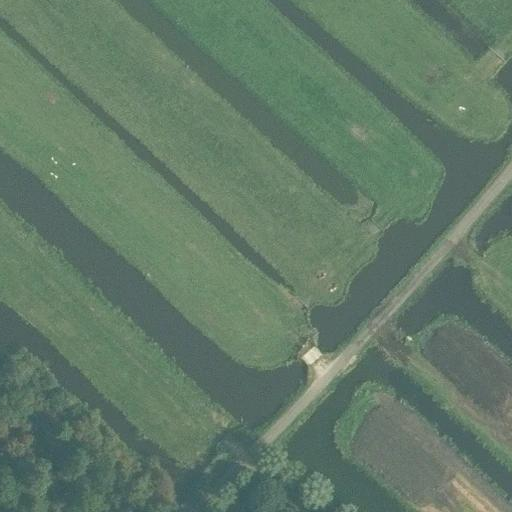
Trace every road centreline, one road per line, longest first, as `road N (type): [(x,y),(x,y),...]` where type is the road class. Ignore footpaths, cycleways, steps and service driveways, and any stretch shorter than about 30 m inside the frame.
road 1 (unclassified): [(200,511),(511,172)]
road 2 (track): [(511,37),(468,85),(434,88),(387,47)]
